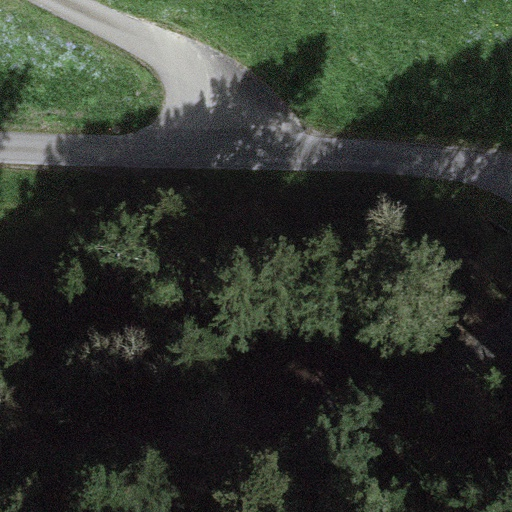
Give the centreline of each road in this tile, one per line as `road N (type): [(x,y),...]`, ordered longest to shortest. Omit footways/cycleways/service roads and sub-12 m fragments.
road 1 (unclassified): [(511,333),(358,396),(0,448)]
road 2 (unclassified): [(0,145),(377,157),(511,172)]
